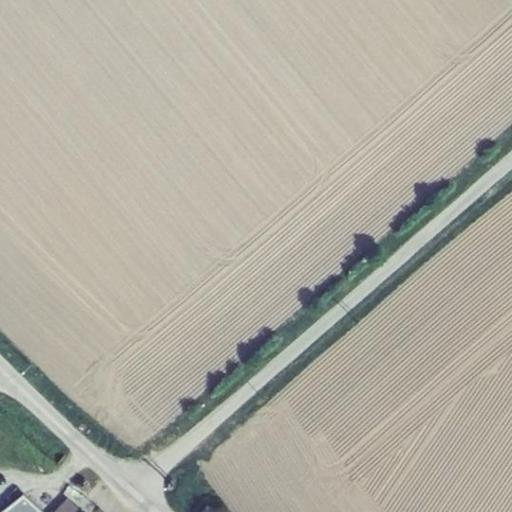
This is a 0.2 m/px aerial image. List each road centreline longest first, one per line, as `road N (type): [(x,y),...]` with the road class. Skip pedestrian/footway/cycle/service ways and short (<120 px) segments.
road 1 (unclassified): [(511,159),(133,493)]
road 2 (tertiary): [(0,366),(133,493)]
